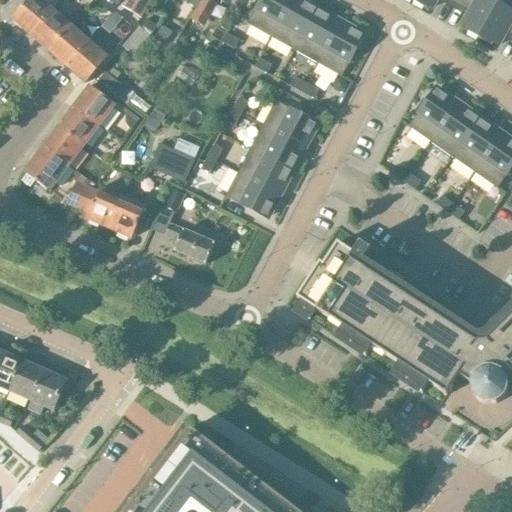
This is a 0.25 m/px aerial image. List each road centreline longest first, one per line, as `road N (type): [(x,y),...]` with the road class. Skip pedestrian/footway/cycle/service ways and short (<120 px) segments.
road 1 (residential): [(245,326),(405,29)]
road 2 (residential): [(478,486),(245,326)]
road 3 (residential): [(245,326),(0,211)]
road 4 (residential): [(0,164),(64,90),(0,37)]
road 5 (residential): [(96,511),(156,433),(112,399)]
road 6 (residential): [(29,511),(112,399)]
road 7 (residential): [(0,315),(118,375)]
road 8 (residential): [(511,98),(405,29)]
